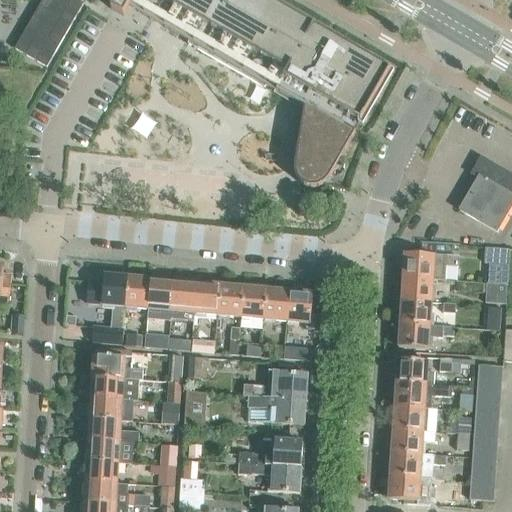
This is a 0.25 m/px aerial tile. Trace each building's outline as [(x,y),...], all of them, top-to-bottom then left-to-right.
[(75,0),(42,0),(14,50),(46,68),(63,39),(83,4),(75,0)] [(323,185),(329,179),(355,134),(344,127),(349,118),(360,124),(390,72),(361,55),(289,14),(264,0),(115,0),(110,10),(123,17),(128,7),(304,108),(294,166),(293,172),(294,176),(298,182),(304,187),(306,188),(310,189),(316,188),(319,188),(323,185)] [(479,178),(460,211),(496,232),(511,204),(511,175),(488,162),(488,163),(481,159),(472,174),(479,178)] [(507,266),(508,250),(485,249),(484,265),(507,266)] [(403,280),(433,282),(444,283),(445,268),(458,269),(459,259),(405,255),(403,280)] [(0,263),(0,304),(8,306),(10,289),(22,290),(23,278),(11,277),(3,276),(4,264),(0,263)] [(123,320),(124,309),(127,279),(104,277),(103,285),(89,284),(87,305),(117,308),(115,331),(94,329),(93,344),(122,347),(124,320),(123,320)] [(127,279),(124,309),(148,311),(150,281),(127,279)] [(174,279),(173,283),(171,313),(170,321),(193,323),(194,315),(196,285),(197,282),(189,281),(189,280),(174,279)] [(402,302),(432,305),(433,282),(403,280),(402,302)] [(170,321),(171,313),(173,283),(150,281),(148,311),(147,322),(170,324),(170,321)] [(220,287),(196,285),(194,315),(217,317),(220,287)] [(505,306),(506,286),(486,285),(485,304),(505,306)] [(220,287),(217,317),(240,319),(243,289),(220,287)] [(266,291),(243,289),(240,319),(263,321),(266,291)] [(266,291),(263,321),(286,323),(289,293),(266,291)] [(313,295),(289,293),(286,323),(310,325),(313,295)] [(400,325),(430,327),(432,305),(402,302),(400,325)] [(455,315),(455,306),(443,305),(442,315),(455,315)] [(65,318),(65,327),(75,328),(75,318),(65,318)] [(6,319),(5,335),(17,336),(18,319),(6,319)] [(400,325),(399,349),(429,351),(429,350),(431,350),(432,339),(442,340),(442,337),(452,338),(452,329),(430,327),(400,325)] [(238,342),(239,330),(231,329),(229,352),(237,353),(238,342)] [(284,347),(285,334),(277,333),(275,346),(284,347)] [(126,336),(125,347),(140,348),(141,337),(126,336)] [(191,341),(169,339),(168,351),(181,352),(191,353),(191,341)] [(511,363),(511,339),(503,339),(502,363),(511,363)] [(215,343),(193,341),(192,353),(214,355),(215,343)] [(261,349),(247,347),(246,357),(260,358),(261,349)] [(283,348),(283,360),(308,362),(309,350),(283,348)] [(92,379),(122,381),(142,382),(143,371),(131,370),(132,353),(95,351),(94,357),(93,357),(92,379)] [(397,361),(396,384),(426,386),(432,387),(433,374),(427,374),(428,363),(397,361)] [(439,364),(439,373),(459,374),(460,365),(439,364)] [(478,369),(477,381),(500,383),(501,370),(478,369)] [(242,397),(261,399),(277,400),(306,402),(307,376),(279,374),(269,374),(268,389),(262,389),(262,388),(258,387),(243,386),(242,397)] [(91,400),(121,402),(122,381),(92,379),(91,400)] [(499,394),(500,383),(477,381),(476,393),(499,394)] [(396,384),(394,407),(425,409),(430,410),(431,398),(449,399),(449,398),(449,388),(438,388),(432,387),(426,386),(396,384)] [(186,393),(184,427),(202,428),(204,394),(186,393)] [(499,406),(499,394),(476,393),(475,405),(499,406)] [(166,405),(179,405),(180,395),(167,394),(166,405)] [(470,413),(471,396),(459,395),(458,412),(470,413)] [(242,397),(242,398),(248,398),(247,409),(246,423),(263,424),(276,425),(304,427),(306,402),(277,400),(261,399),(242,397)] [(132,402),(127,402),(121,402),(91,400),(89,421),(120,423),(131,423),(132,402)] [(475,405),(474,417),(498,418),(499,406),(475,405)] [(394,407),(392,430),(423,433),(435,433),(436,410),(430,410),(425,409),(394,407)] [(162,425),(178,426),(178,416),(162,415),(162,425)] [(497,430),(498,418),(474,417),(474,429),(497,430)] [(457,420),(456,435),(467,435),(468,421),(457,420)] [(118,444),(132,445),(138,445),(139,434),(119,433),(120,423),(89,421),(88,442),(118,444)] [(496,442),(497,430),(474,429),(473,441),(496,442)] [(392,430),(391,453),(421,456),(422,444),(434,445),(435,433),(423,433),(392,430)] [(466,452),(467,435),(456,435),(455,452),(466,452)] [(275,442),(262,441),(261,457),(253,456),(239,455),(239,456),(223,455),(222,463),(300,469),(302,444),(275,442)] [(495,454),(496,442),(473,441),(472,453),(495,454)] [(117,464),(131,465),(132,445),(118,444),(88,442),(87,463),(117,464)] [(201,460),(201,447),(188,446),(188,459),(201,460)] [(391,453),(389,476),(420,479),(432,479),(432,466),(445,467),(445,458),(421,456),(391,453)] [(494,466),(495,454),(472,453),(471,465),(494,466)] [(175,469),(175,456),(165,455),(165,468),(175,469)] [(76,463),(67,462),(66,470),(75,471),(76,463)] [(87,463),(85,483),(116,485),(117,464),(87,463)] [(222,463),(222,464),(238,465),(238,466),(228,465),(227,474),(237,475),(237,476),(251,477),(251,476),(268,478),(267,492),(299,494),(300,469),(222,463)] [(494,478),(494,466),(471,465),(470,477),(494,478)] [(173,488),(175,469),(165,468),(160,467),(159,487),(173,488)] [(389,476),(388,500),(418,502),(420,479),(389,476)] [(493,490),(494,478),(470,477),(469,489),(493,490)] [(432,480),(431,490),(443,490),(444,481),(432,480)] [(180,481),(179,494),(204,496),(205,482),(180,481)] [(121,507),(134,508),(135,497),(122,496),(122,486),(116,485),(85,483),(84,504),(121,507)] [(162,488),(161,510),(172,510),(173,489),(162,488)] [(492,503),(493,490),(469,489),(469,502),(492,503)] [(203,511),(204,496),(179,494),(178,510),(203,511)]
